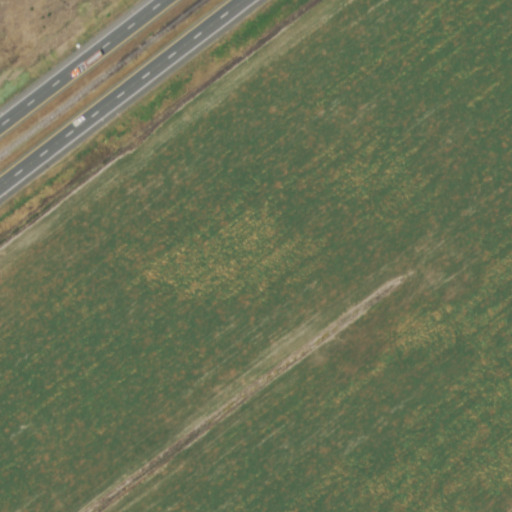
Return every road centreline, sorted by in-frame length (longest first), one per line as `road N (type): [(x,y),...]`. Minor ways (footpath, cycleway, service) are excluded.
road 1 (trunk): [(0,189),(245,0)]
road 2 (trunk): [(164,0),(0,126)]
